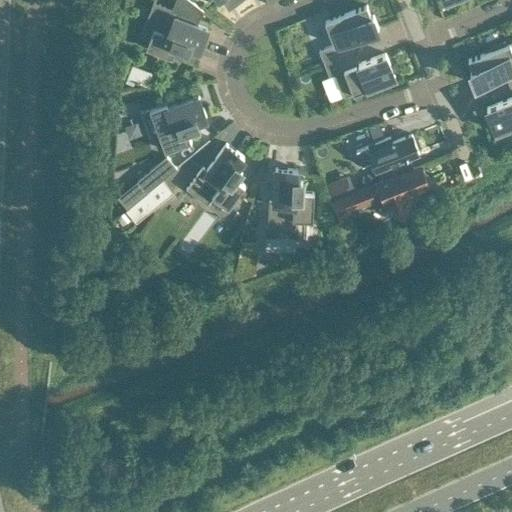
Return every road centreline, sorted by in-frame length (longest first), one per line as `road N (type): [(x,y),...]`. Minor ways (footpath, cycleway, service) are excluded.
road 1 (residential): [(326,0),(243,39),(227,72),(229,99),(243,120),(293,129),(437,87)]
road 2 (primary): [(511,416),(293,511)]
